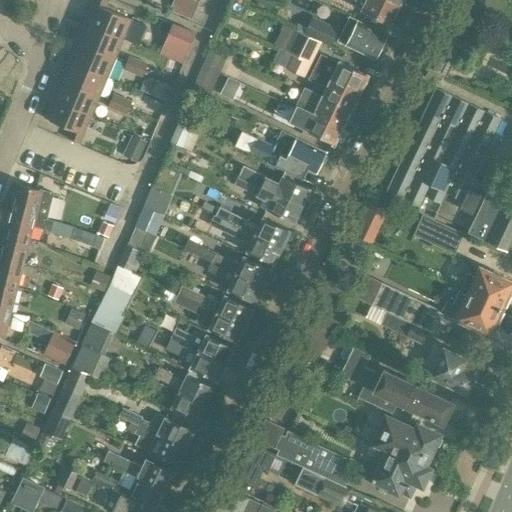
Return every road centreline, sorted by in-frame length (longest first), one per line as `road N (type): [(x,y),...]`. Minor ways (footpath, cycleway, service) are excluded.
road 1 (residential): [(190,511),(437,0)]
road 2 (residential): [(0,167),(43,50)]
